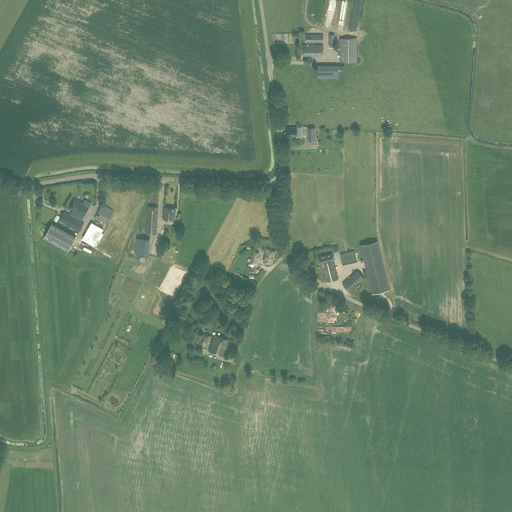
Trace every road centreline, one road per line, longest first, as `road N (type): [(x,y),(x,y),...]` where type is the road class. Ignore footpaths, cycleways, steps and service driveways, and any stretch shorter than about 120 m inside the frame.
road 1 (unclassified): [(511,366),(313,277),(287,243),(281,184)]
road 2 (unclassified): [(281,184),(98,175),(26,184),(0,173)]
road 3 (unclassified): [(281,184),(260,0)]
